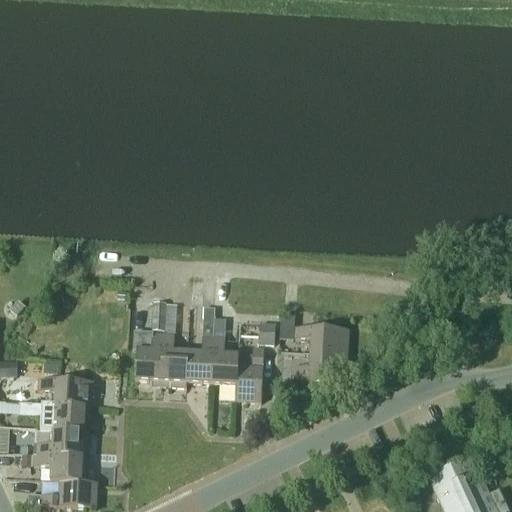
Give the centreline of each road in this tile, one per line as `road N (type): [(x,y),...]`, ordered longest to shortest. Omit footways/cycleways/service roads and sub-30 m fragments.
road 1 (track): [(92,263),(429,285),(511,302)]
road 2 (tertiary): [(511,376),(435,386),(178,510)]
